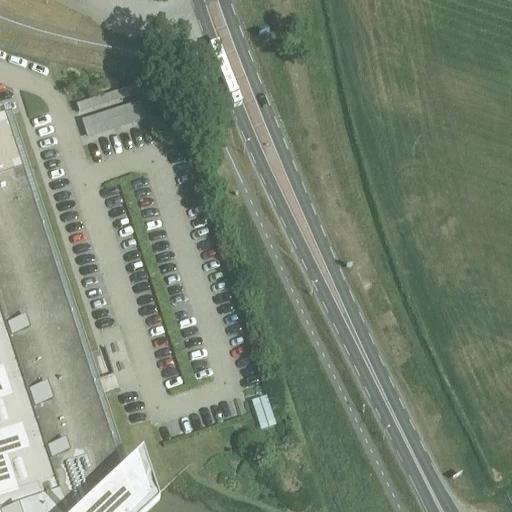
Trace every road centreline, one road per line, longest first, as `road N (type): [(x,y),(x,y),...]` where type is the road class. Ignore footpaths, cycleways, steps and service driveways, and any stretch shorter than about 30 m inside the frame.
road 1 (primary): [(197,0),(256,152),(343,313)]
road 2 (primary): [(343,313),(225,0)]
road 3 (primary): [(441,511),(343,313)]
